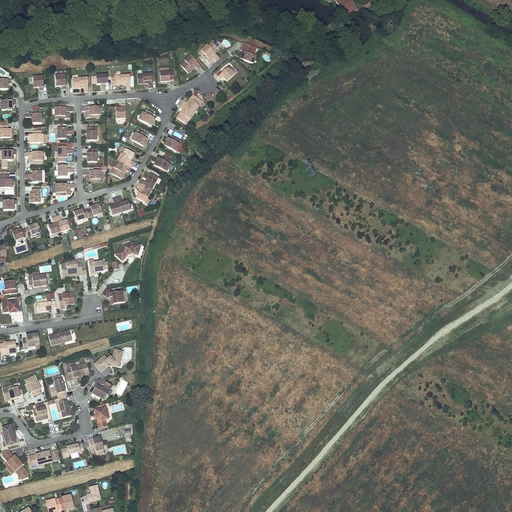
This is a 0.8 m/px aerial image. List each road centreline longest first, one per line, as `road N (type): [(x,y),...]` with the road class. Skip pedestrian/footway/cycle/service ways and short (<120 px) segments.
road 1 (track): [(511,286),(402,363),(266,511)]
road 2 (residential): [(79,196),(132,181),(165,111),(154,96),(78,97)]
road 3 (track): [(511,111),(382,37),(355,0)]
road 4 (residential): [(78,97),(21,109),(22,216)]
